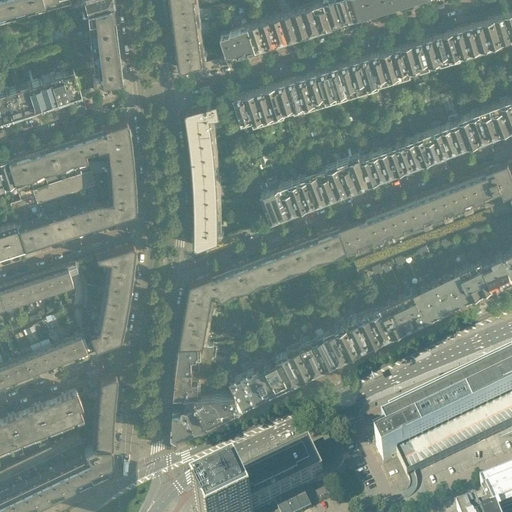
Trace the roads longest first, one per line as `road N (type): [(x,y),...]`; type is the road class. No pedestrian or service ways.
road 1 (residential): [(511,143),(190,267),(179,262)]
road 2 (residential): [(473,0),(169,88)]
road 3 (tertiary): [(155,511),(207,465),(349,404)]
road 4 (residential): [(154,469),(179,262)]
road 5 (tertiary): [(333,386),(154,469)]
road 6 (tertiary): [(511,302),(333,386)]
road 7 (tertiary): [(349,404),(511,331)]
road 8 (residential): [(179,262),(169,88)]
road 9 (residential): [(146,222),(0,270)]
road 10 (residential): [(133,348),(0,403)]
road 11 (residential): [(137,91),(0,135)]
road 12 (residential): [(133,348),(119,487)]
road 13 (residential): [(137,91),(146,222)]
road 14 (residential): [(146,222),(133,348)]
road 15 (residential): [(398,511),(511,460)]
